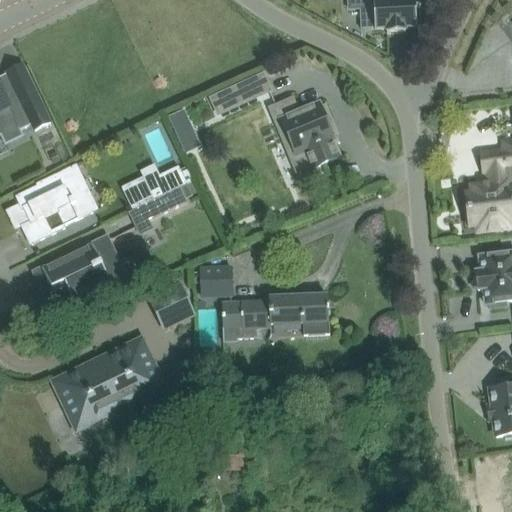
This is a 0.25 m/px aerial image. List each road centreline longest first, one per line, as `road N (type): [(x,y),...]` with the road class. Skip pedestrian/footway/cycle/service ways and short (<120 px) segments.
road 1 (residential): [(469,511),(443,372),(416,105)]
road 2 (residential): [(416,105),(367,67),(247,0)]
